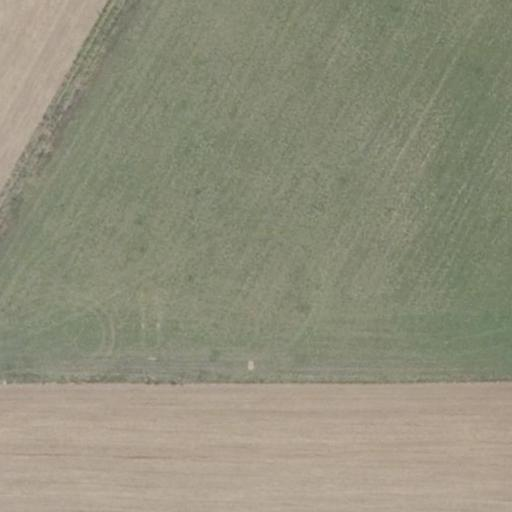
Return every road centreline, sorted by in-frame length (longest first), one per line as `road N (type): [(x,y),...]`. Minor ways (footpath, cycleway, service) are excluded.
road 1 (track): [(0,371),(511,367)]
road 2 (track): [(0,219),(122,0)]
